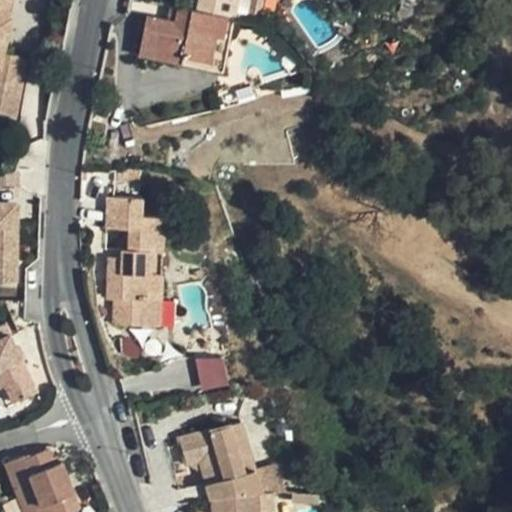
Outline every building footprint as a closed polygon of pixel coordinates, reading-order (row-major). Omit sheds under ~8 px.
[(0,52),(4,53),(14,0),(8,0),(6,12),(3,27),(0,41),(0,52)] [(0,0),(0,112),(16,116),(27,58),(4,53),(0,52),(0,41),(3,27),(0,26),(0,11),(6,12),(8,0),(0,0)] [(176,22),(166,20),(146,16),(139,54),(181,62),(183,56),(211,61),(216,36),(223,37),(228,16),(235,17),(238,0),(198,0),(197,9),(188,8),(179,6),(176,22)] [(190,0),(188,8),(197,9),(198,0),(190,0)] [(170,4),(166,20),(176,22),(179,6),(170,4)] [(231,39),(235,17),(228,16),(223,37),(231,39)] [(211,61),(209,68),(224,71),(231,39),(223,37),(216,36),(211,61)] [(181,62),(209,68),(211,61),(183,56),(181,62)] [(152,250),(163,251),(164,216),(140,215),(141,198),(109,196),(108,227),(131,228),(130,250),(109,249),(107,298),(115,299),(114,325),(141,326),(142,299),(161,300),(162,274),(151,274),(152,250)] [(18,203),(0,202),(0,203),(17,222),(18,203)] [(0,281),(16,282),(17,222),(0,203),(0,281)] [(151,274),(162,274),(163,251),(152,250),(151,274)] [(160,327),(161,300),(142,299),(141,326),(160,327)] [(0,324),(0,387),(6,384),(13,402),(38,391),(6,322),(0,324)] [(227,384),(221,356),(194,361),(200,390),(227,384)] [(241,420),(232,423),(246,471),(255,469),(241,420)] [(258,511),(257,491),(262,491),(255,469),(246,471),(232,423),(179,438),(187,463),(200,459),(204,472),(207,482),(212,498),(213,511),(258,511)] [(48,467),(55,464),(49,448),(42,450),(48,467)] [(48,467),(42,450),(25,457),(24,455),(5,463),(22,509),(35,505),(37,511),(70,511),(80,508),(62,462),(55,464),(48,467)] [(200,459),(187,463),(204,472),(200,459)] [(255,469),(262,491),(286,490),(277,461),(255,469)] [(183,503),(212,498),(207,482),(179,488),(183,503)]
